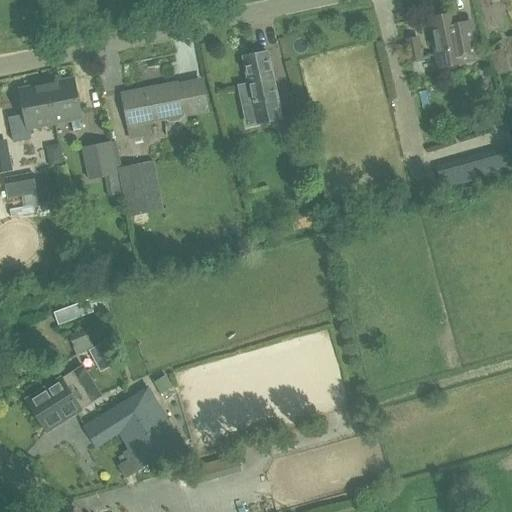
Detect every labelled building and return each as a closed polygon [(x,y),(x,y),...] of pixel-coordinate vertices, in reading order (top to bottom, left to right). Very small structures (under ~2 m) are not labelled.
[(437,67),(475,59),(468,25),(458,27),(455,13),(427,18),(437,67)] [(182,55),(205,51),(201,26),(178,30),(182,55)] [(409,62),(422,59),(418,40),(405,42),(409,62)] [(490,51),(492,57),(504,53),(502,47),(490,51)] [(0,50),(0,61),(0,63),(17,61),(15,48),(0,50)] [(250,85),(252,95),(251,95),(256,123),(283,118),(280,102),(276,103),(273,91),(271,81),(273,81),(267,52),(242,57),(248,86),(250,85)] [(82,119),(73,78),(57,81),(46,83),(54,124),(71,121),(73,131),(81,129),(79,119),(82,119)] [(127,126),(164,119),(170,123),(180,121),(181,118),(185,117),(179,82),(121,93),(127,126)] [(28,130),(54,124),(46,83),(36,85),(19,89),(28,130)] [(310,165),(298,115),(282,119),(294,169),(310,165)] [(488,161),(511,156),(511,124),(482,130),(488,161)] [(0,170),(8,169),(3,142),(0,142),(0,170)] [(102,177),(117,174),(110,142),(83,148),(86,164),(99,161),(102,177)] [(50,168),(64,165),(59,143),(45,146),(50,168)] [(117,168),(128,217),(133,216),(135,227),(151,223),(149,213),(164,210),(154,161),(117,168)] [(13,195),(40,194),(40,173),(13,174),(13,195)] [(73,346),(92,337),(88,327),(69,336),(73,346)] [(92,401),(73,370),(26,400),(45,431),(92,401)] [(92,440),(112,427),(139,470),(183,444),(147,385),(119,402),(83,424),(92,440)] [(212,479),(241,470),(236,453),(207,462),(212,479)]
